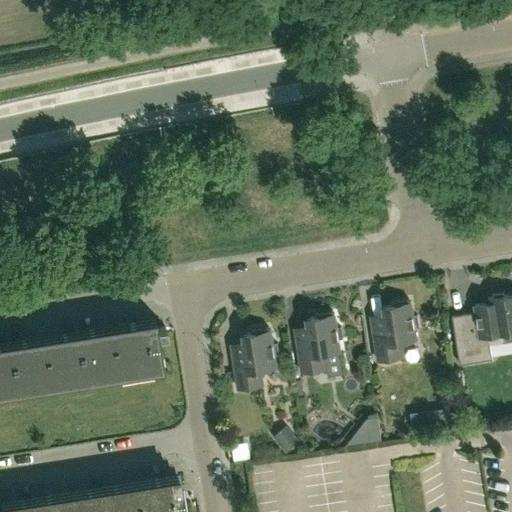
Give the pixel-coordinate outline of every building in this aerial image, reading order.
[(511,293),(488,297),(489,302),(475,304),(476,311),(452,315),(460,363),(492,358),(490,344),(502,342),(501,332),(511,329),(511,293)] [(371,315),(374,333),(378,359),(403,356),(401,344),(404,340),(416,338),(415,327),(419,326),(418,314),(413,315),(411,301),(408,301),(408,299),(409,299),(409,298),(391,301),(392,302),(392,303),(392,304),(383,305),(384,313),(371,315)] [(328,352),(340,350),(338,339),(343,338),(341,326),(337,327),(334,313),(332,313),(332,311),(333,311),(332,310),(315,313),(315,314),(316,314),(316,315),(316,316),(307,317),(308,325),(295,327),(302,371),(327,368),(325,356),(328,352)] [(155,320),(0,344),(0,387),(162,362),(157,331),(165,330),(164,322),(156,324),(155,320)] [(279,354),(278,342),(273,343),(271,329),(268,329),(268,327),(269,327),(269,326),(251,329),(251,330),(252,330),(252,331),(252,332),(243,333),(244,341),(231,343),(238,387),(263,384),(261,372),(264,368),(276,366),(275,355),(279,354)] [(452,426),(450,409),(437,411),(439,428),(452,426)] [(357,432),(377,440),(384,421),(364,413),(357,432)] [(237,418),(223,420),(225,432),(239,430),(237,418)] [(186,511),(181,478),(1,506),(1,511),(186,511)]
